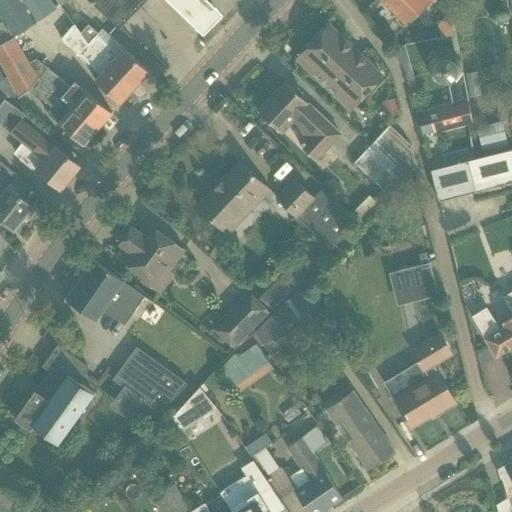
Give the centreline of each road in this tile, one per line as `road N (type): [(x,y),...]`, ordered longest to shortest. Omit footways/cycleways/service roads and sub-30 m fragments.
road 1 (tertiary): [(0,335),(87,208),(278,0)]
road 2 (residential): [(361,511),(511,421)]
road 3 (unknown): [(202,80),(234,135),(277,171)]
